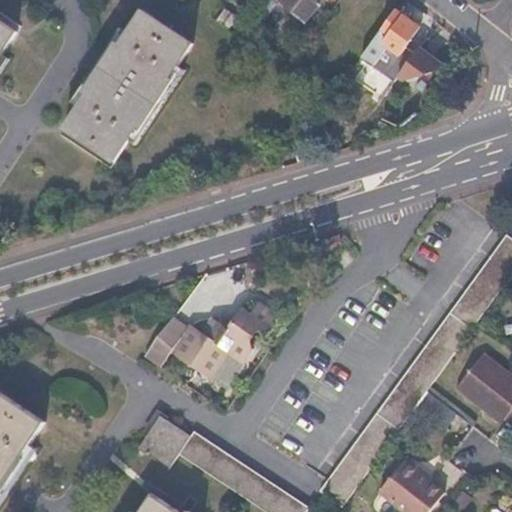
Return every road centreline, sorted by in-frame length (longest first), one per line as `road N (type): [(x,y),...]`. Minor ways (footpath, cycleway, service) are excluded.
road 1 (secondary): [(0,312),(511,158)]
road 2 (secondary): [(490,131),(0,276)]
